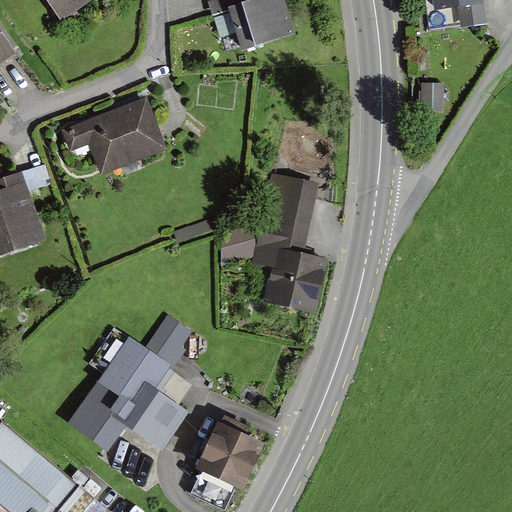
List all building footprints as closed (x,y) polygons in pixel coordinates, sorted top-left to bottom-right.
[(95,0),(46,0),(62,23),(95,0)] [(295,35),(286,0),(256,0),(253,1),(253,0),(206,0),(211,17),(235,11),(244,47),(295,35)] [(487,0),(426,0),(431,32),(491,23),(487,0)] [(0,68),(16,57),(0,33),(0,68)] [(239,91),(219,88),(215,109),(236,113),(239,91)] [(169,153),(149,99),(66,129),(77,159),(93,153),(101,177),(169,153)] [(315,316),(326,266),(302,260),(317,189),(277,180),(264,215),(260,234),(257,240),(252,228),(222,241),(222,268),(254,260),(252,270),(271,275),(266,304),(315,316)] [(0,255),(45,242),(26,185),(0,193),(0,255)] [(197,331),(170,313),(151,341),(178,359),(197,331)] [(145,483),(193,410),(162,390),(177,367),(129,337),(74,421),(109,444),(102,455),(145,483)] [(244,487),(263,442),(217,423),(198,468),(244,487)] [(0,511),(106,511),(0,424),(0,511)]
